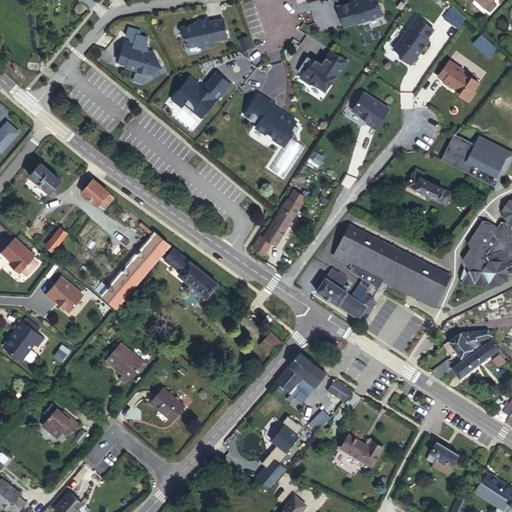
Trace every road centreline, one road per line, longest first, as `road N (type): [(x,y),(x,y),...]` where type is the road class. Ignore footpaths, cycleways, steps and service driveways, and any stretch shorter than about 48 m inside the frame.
road 1 (tertiary): [(279,288),(48,122)]
road 2 (tertiary): [(511,439),(322,316)]
road 3 (tertiary): [(174,479),(322,316)]
road 4 (residential): [(33,110),(117,14),(205,0)]
road 5 (residential): [(279,288),(408,130)]
road 6 (unknown): [(380,511),(440,393)]
